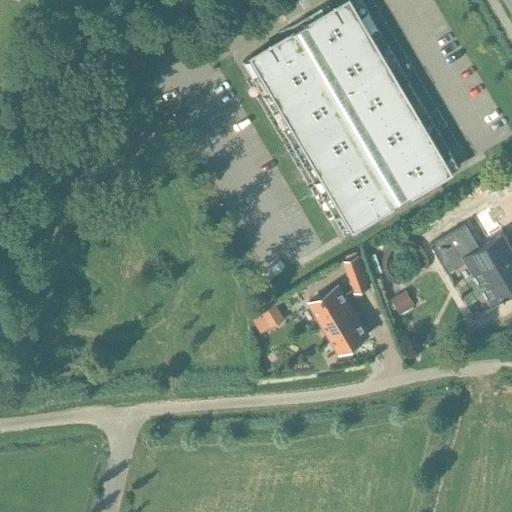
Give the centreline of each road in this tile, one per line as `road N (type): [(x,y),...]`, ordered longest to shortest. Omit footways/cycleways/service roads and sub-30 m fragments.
road 1 (residential): [(503,364),(304,398),(0,428)]
road 2 (unclassified): [(181,66),(295,0)]
